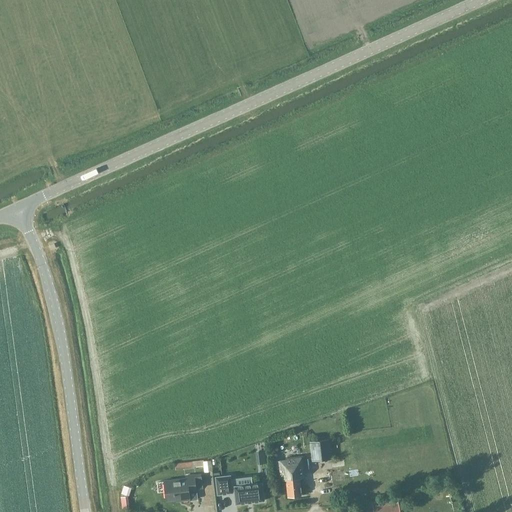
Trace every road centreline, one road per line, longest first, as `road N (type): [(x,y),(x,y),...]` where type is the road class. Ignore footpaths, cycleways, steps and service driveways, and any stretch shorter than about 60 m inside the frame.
road 1 (unclassified): [(21,209),(479,0)]
road 2 (unclassified): [(86,511),(58,315),(21,209)]
